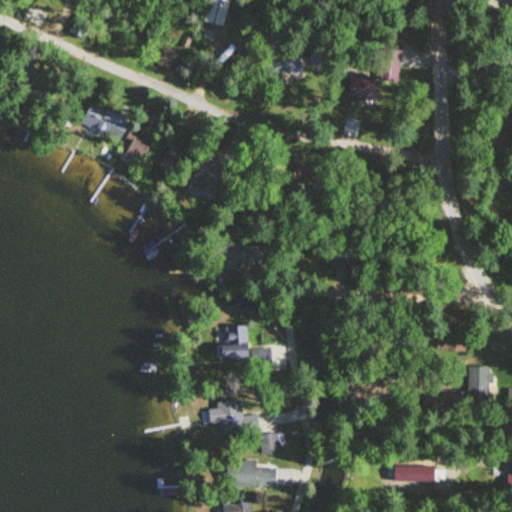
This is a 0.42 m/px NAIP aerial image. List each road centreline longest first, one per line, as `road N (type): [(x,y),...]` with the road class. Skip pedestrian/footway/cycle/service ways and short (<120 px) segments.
road 1 (residential): [(441,158),(264,123),(185,98),(0,15)]
road 2 (residential): [(293,511),(312,448),(290,333),(299,299),(458,293),(482,282)]
road 3 (residential): [(511,321),(461,243),(448,200),(436,0)]
